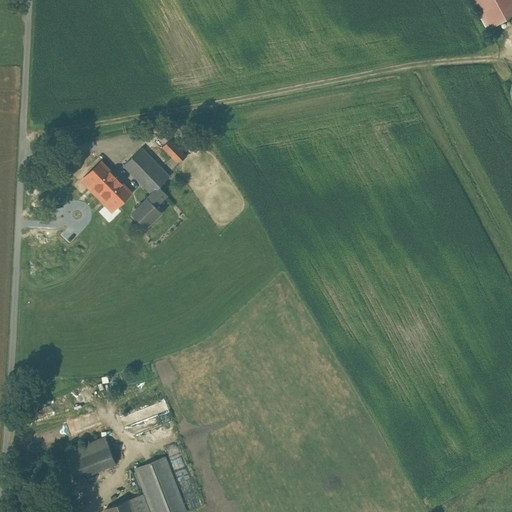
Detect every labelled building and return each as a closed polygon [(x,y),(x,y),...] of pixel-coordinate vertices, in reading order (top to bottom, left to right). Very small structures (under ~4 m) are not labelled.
[(511,0),(472,0),(487,28),(500,21),(511,14),(511,0)] [(186,157),(169,140),(162,147),(179,163),(186,157)] [(169,176),(141,147),(123,165),(151,194),(158,187),(169,176)] [(97,195),(115,177),(101,162),(82,180),(97,195)] [(111,210),(130,192),(115,177),(97,195),(111,210)] [(151,194),(132,213),(145,227),(161,212),(154,205),(165,194),(158,187),(151,194)] [(105,437),(64,453),(74,479),(115,463),(105,437)] [(183,511),(186,511),(164,456),(134,468),(144,493),(151,511),(183,511)] [(72,503),(64,481),(52,485),(61,508),(72,503)] [(129,499),(133,511),(151,511),(144,493),(129,499)] [(133,511),(129,499),(105,508),(106,511),(133,511)]
